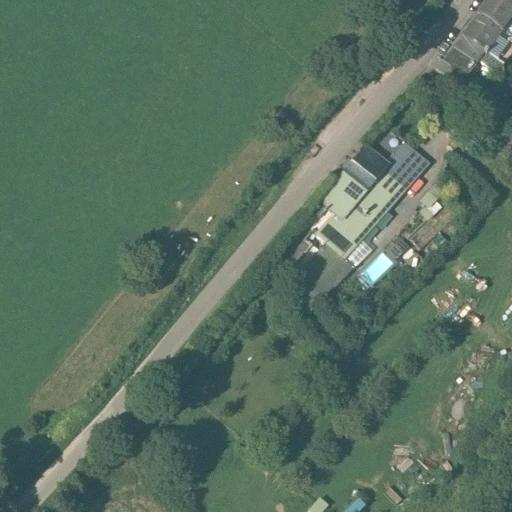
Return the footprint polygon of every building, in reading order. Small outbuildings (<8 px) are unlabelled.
[(511,23),(511,0),(488,0),(474,21),(500,39),(511,23)] [(500,39),(474,21),(432,80),(459,98),(500,39)] [(399,152),(381,174),(386,178),(382,182),(404,201),(426,175),(399,152)] [(316,215),(330,227),(312,246),(322,255),(287,292),(299,303),(286,318),(302,333),(312,321),(351,281),(342,272),(404,201),(382,182),(386,178),(381,174),(362,159),(316,215)] [(348,354),(312,321),(302,333),(299,336),(334,369),(348,354)]
